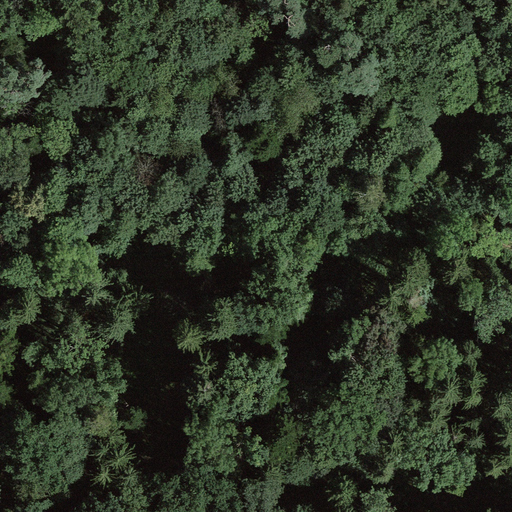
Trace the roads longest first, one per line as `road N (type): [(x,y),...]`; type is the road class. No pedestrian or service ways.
road 1 (track): [(466,0),(487,61),(478,103),(454,146),(334,257),(161,287),(0,276)]
road 2 (track): [(468,121),(145,0)]
road 3 (track): [(334,257),(511,196)]
